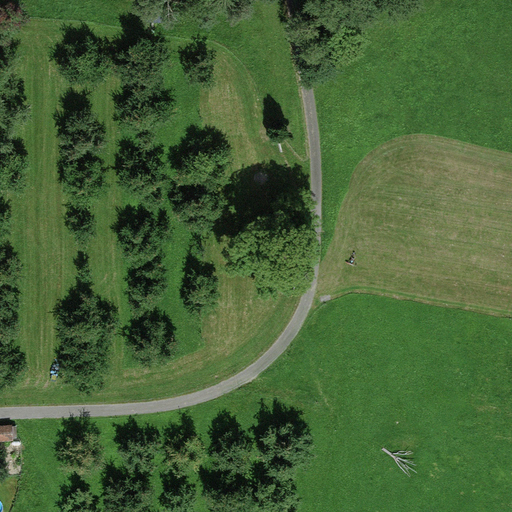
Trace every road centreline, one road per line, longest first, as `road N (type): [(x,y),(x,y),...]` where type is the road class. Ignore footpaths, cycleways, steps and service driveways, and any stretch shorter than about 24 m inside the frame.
road 1 (track): [(0,414),(147,409),(207,396),(239,383),(296,327),(313,286),(318,201),(291,0)]
road 2 (track): [(313,286),(414,289),(511,309)]
